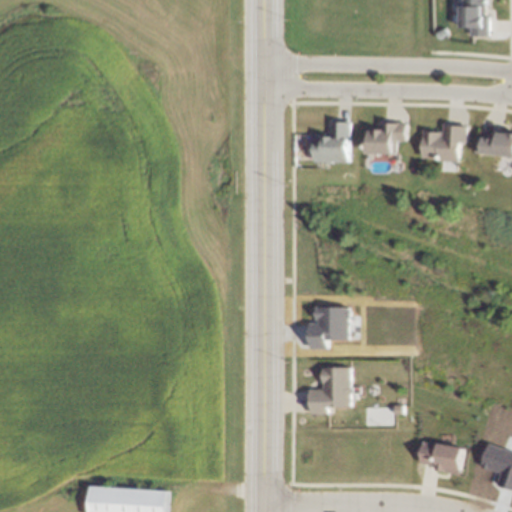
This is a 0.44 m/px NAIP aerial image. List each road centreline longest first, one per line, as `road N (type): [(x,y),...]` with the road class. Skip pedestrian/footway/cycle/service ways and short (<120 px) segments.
road 1 (tertiary): [(260,0),(263,511)]
road 2 (residential): [(261,94),(396,90),(511,99)]
road 3 (residential): [(511,74),(261,67)]
road 4 (residential): [(448,511),(263,501)]
